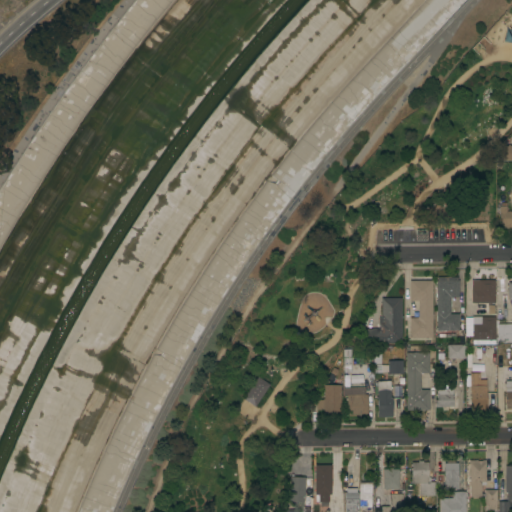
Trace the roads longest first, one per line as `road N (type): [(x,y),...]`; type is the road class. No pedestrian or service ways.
road 1 (residential): [(257,418),(296,437),(511,434)]
road 2 (residential): [(380,254),(511,251)]
